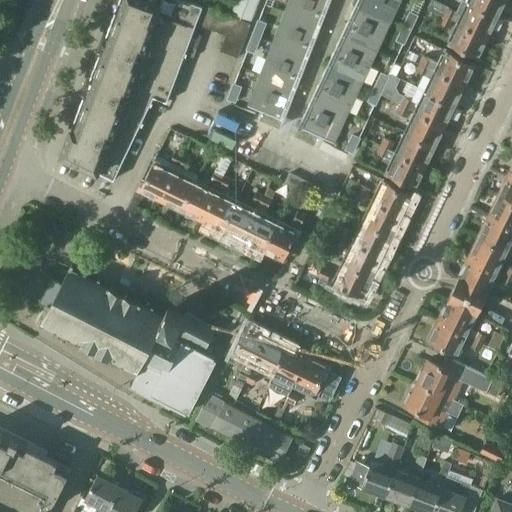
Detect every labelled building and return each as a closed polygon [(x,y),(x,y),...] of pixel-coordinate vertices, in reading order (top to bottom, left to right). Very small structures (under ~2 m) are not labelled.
[(247,21),(232,15),(203,4),(203,5),(189,0),(119,0),(61,155),(114,179),(154,96),(167,101),(196,23),(226,34),(220,50),(239,56),(251,22),(247,21)] [(237,0),(232,15),(247,21),(253,0),(242,0),(242,2),(237,0)] [(289,0),(285,10),(321,25),(330,0),(289,0)] [(357,0),(356,3),(392,19),(400,0),(357,0)] [(436,0),(432,0),(428,9),(442,16),(443,14),(447,7),(447,5),(437,0),(436,0)] [(453,19),(453,20),(460,24),(488,37),(497,16),(463,0),(462,0),(457,11),(453,19)] [(463,0),(497,16),(505,0),(463,0)] [(342,33),(377,50),(392,19),(356,3),(342,33)] [(447,7),(443,14),(453,19),(457,11),(447,7)] [(285,10),(273,42),(309,56),(321,25),(285,10)] [(410,11),(403,26),(412,30),(419,15),(410,11)] [(442,16),(439,22),(449,27),(453,20),(453,19),(443,14),(442,16)] [(261,38),(267,22),(258,19),(252,34),(261,38)] [(460,24),(450,44),(478,58),(488,37),(460,24)] [(403,26),(396,41),(405,45),(412,30),(403,26)] [(328,64),(363,81),(377,50),(342,33),(328,64)] [(255,53),(261,38),(252,34),(246,50),(255,53)] [(273,42),(260,73),(296,88),(309,56),(273,42)] [(447,50),(437,71),(465,84),(475,64),(447,50)] [(414,52),(411,58),(419,63),(423,56),(414,52)] [(423,56),(419,63),(431,68),(435,61),(423,55),(423,56)] [(419,63),(416,71),(424,74),(427,76),(431,68),(419,63)] [(313,95),(348,111),(363,81),(328,64),(313,95)] [(437,71),(427,92),(455,105),(465,84),(437,71)] [(381,72),(374,86),(383,91),(390,76),(389,75),(381,72)] [(281,126),(296,88),(260,73),(248,105),(283,119),(281,126)] [(392,74),(382,95),(386,97),(400,104),(411,109),(415,101),(412,99),(404,96),(405,95),(399,93),(396,87),(401,78),(396,76),(392,74)] [(234,84),(228,97),(235,100),(240,86),(234,84)] [(374,86),(367,101),(375,105),(376,105),(377,105),(379,99),(380,97),(383,91),(374,86)] [(427,92),(418,112),(445,125),(455,105),(427,92)] [(348,111),(313,95),(296,132),(299,126),(334,142),(348,111)] [(379,99),(377,105),(383,108),(387,100),(380,97),(379,99)] [(400,104),(396,112),(407,117),(411,109),(400,104)] [(418,112),(408,133),(435,146),(445,125),(418,112)] [(398,153),(425,167),(435,146),(408,133),(398,153)] [(353,135),(347,148),(353,151),(359,138),(353,135)] [(384,136),(380,144),(390,149),(394,141),(384,136)] [(380,144),(376,152),(386,157),(390,149),(380,144)] [(390,149),(386,157),(394,161),(388,174),(415,187),(425,167),(398,153),(390,149)] [(178,165),(183,155),(175,151),(170,162),(178,165)] [(183,155),(178,165),(186,169),(191,159),(183,155)] [(154,162),(141,189),(161,199),(174,172),(154,162)] [(174,172),(161,199),(182,209),(195,182),(174,172)] [(216,172),(211,180),(219,184),(224,175),(216,172)] [(290,172),(286,179),(285,182),(304,191),(309,182),(290,172)] [(224,175),(219,184),(227,188),(231,179),(224,175)] [(511,176),(503,195),(511,199),(511,176)] [(350,178),(346,186),(355,190),(359,183),(350,178)] [(195,182),(182,209),(202,219),(215,192),(219,184),(211,180),(208,188),(195,182)] [(385,180),(375,201),(402,214),(412,193),(385,180)] [(357,192),(367,197),(370,189),(360,184),(357,192)] [(256,191),(252,200),(259,204),(260,204),(264,195),(256,191)] [(215,192),(202,219),(223,229),(236,202),(215,192)] [(357,192),(353,200),(363,204),(367,197),(357,192)] [(264,195),(260,204),(268,208),(272,199),(264,195)] [(511,199),(503,195),(493,216),(511,225),(511,199)] [(375,201),(365,222),(392,235),(402,214),(375,201)] [(236,202),(223,229),(243,239),(256,212),(236,202)] [(256,212),(243,239),(264,249),(277,222),(264,216),(268,208),(260,204),(259,204),(256,212)] [(298,211),(293,221),(301,224),(306,215),(298,211)] [(483,236),(510,250),(509,251),(511,251),(511,225),(493,216),(483,236)] [(277,222),(264,249),(284,259),(297,232),(301,224),(293,221),(290,228),(277,222)] [(365,222),(355,242),(382,255),(392,235),(365,222)] [(337,233),(347,238),(351,230),(341,225),(337,233)] [(343,246),(347,238),(337,233),(333,241),(343,246)] [(500,270),(509,251),(510,250),(483,236),(473,257),(500,270)] [(355,242),(345,263),(372,276),(382,255),(355,242)] [(461,276),(455,288),(483,302),(496,276),(497,276),(500,270),(473,257),(470,263),(468,263),(461,276)] [(196,315),(187,310),(185,315),(167,306),(163,314),(152,309),(154,305),(150,303),(149,306),(139,301),(140,298),(137,297),(136,300),(126,295),(128,291),(125,290),(123,293),(113,288),(114,285),(111,283),(109,286),(99,281),(101,278),(97,277),(96,280),(86,275),(88,272),(84,270),(82,273),(73,268),(74,265),(71,263),(61,282),(57,281),(44,305),(49,307),(39,325),(43,327),(44,324),(54,329),(52,332),(56,334),(57,330),(67,335),(66,339),(69,340),(71,337),(80,342),(79,345),(82,347),(84,344),(94,349),(92,352),(95,354),(97,351),(107,356),(105,359),(108,361),(110,357),(120,363),(118,366),(122,368),(124,364),(134,369),(132,373),(136,374),(138,371),(147,376),(141,388),(145,390),(144,391),(145,391),(146,390),(154,394),(153,395),(154,396),(155,395),(163,399),(162,400),(163,401),(164,400),(172,404),(171,405),(173,406),(173,405),(186,412),(187,410),(186,410),(214,357),(215,357),(216,356),(205,350),(217,326),(209,322),(210,321),(207,319),(207,321),(198,316),(199,315),(196,314),(196,315)] [(345,263),(335,284),(362,297),(372,276),(345,263)] [(322,268),(318,275),(328,280),(332,272),(322,268)] [(500,281),(511,286),(511,284),(511,277),(505,273),(500,281)] [(468,335),(483,302),(455,288),(443,313),(445,315),(441,321),(468,335)] [(465,342),(468,335),(441,321),(432,341),(459,354),(465,342)] [(246,326),(233,353),(246,360),(243,367),(250,371),(254,364),(267,336),(246,326)] [(477,329),(474,337),(484,342),(488,334),(477,329)] [(505,336),(495,331),(488,345),(498,350),(505,336)] [(236,332),(224,356),(227,358),(239,334),(236,332)] [(267,336),(254,364),(274,374),(288,346),(267,336)] [(484,342),(474,337),(470,345),(480,350),(484,342)] [(274,374),(268,386),(289,396),(291,391),(295,384),(308,356),(288,346),(274,374)] [(446,355),(442,364),(430,359),(418,382),(444,394),(455,399),(464,381),(487,392),(487,391),(497,396),(503,383),(446,355)] [(308,356),(295,384),(316,394),(316,393),(330,399),(341,377),(327,370),(329,367),(308,356)] [(243,367),(235,384),(242,388),(245,381),(250,371),(243,367)] [(250,371),(245,381),(254,385),(258,375),(250,371)] [(444,394),(418,382),(407,405),(418,410),(415,417),(442,429),(450,413),(458,417),(465,404),(455,399),(444,394)] [(289,396),(286,401),(294,405),(299,395),(291,391),(289,396)] [(291,436),(224,401),(208,393),(196,418),(265,454),(266,452),(274,456),(273,458),(278,461),(291,436)] [(279,407),(273,419),(277,420),(283,408),(279,407)] [(393,414),(389,426),(410,434),(415,422),(393,414)] [(49,511),(71,469),(46,456),(42,454),(41,455),(30,449),(29,446),(25,447),(17,443),(16,439),(11,440),(3,436),(2,432),(0,432),(0,511),(49,511)] [(485,442),(480,452),(500,461),(505,451),(485,442)] [(375,491),(386,495),(396,468),(404,446),(396,443),(391,457),(389,456),(386,464),(372,458),(370,464),(358,460),(351,479),(362,484),(362,486),(365,487),(364,489),(375,493),(375,491)] [(421,471),(426,459),(418,456),(413,468),(421,471)] [(438,476),(446,479),(447,476),(448,474),(452,463),(445,460),(438,476)] [(419,476),(396,468),(386,495),(389,496),(388,498),(398,502),(399,499),(410,503),(419,476)] [(97,511),(104,511),(119,486),(107,480),(108,477),(101,474),(100,477),(97,475),(85,498),(100,507),(97,511)] [(433,511),(443,485),(419,476),(410,503),(413,504),(412,507),(421,510),(422,508),(433,511)] [(447,476),(446,479),(444,485),(443,485),(433,511),(474,511),(483,489),(469,484),(469,485),(447,476)] [(135,511),(143,498),(137,495),(138,494),(131,490),(130,492),(119,486),(104,511),(135,511)] [(511,511),(511,503),(500,499),(495,511),(511,511)]
